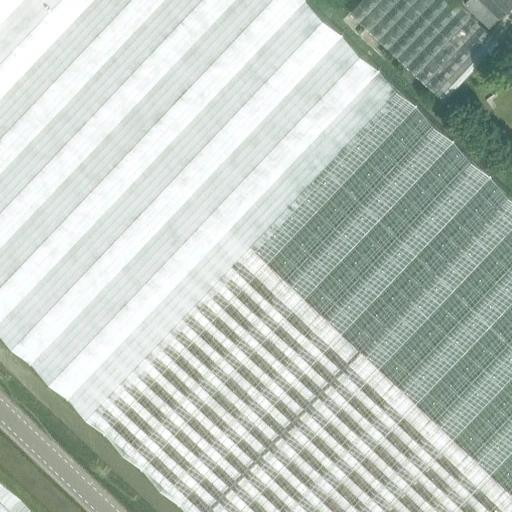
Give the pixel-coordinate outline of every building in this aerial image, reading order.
[(91,0),(0,95),(0,329),(192,511),(511,511),(511,192),(309,0),(91,0)] [(0,0),(0,95),(91,0),(0,0)] [(361,0),(350,11),(444,99),(499,41),(454,0),(361,0)] [(511,0),(467,0),(464,3),(489,26),(511,1),(511,0)] [(0,511),(37,511),(0,476),(0,511)]
